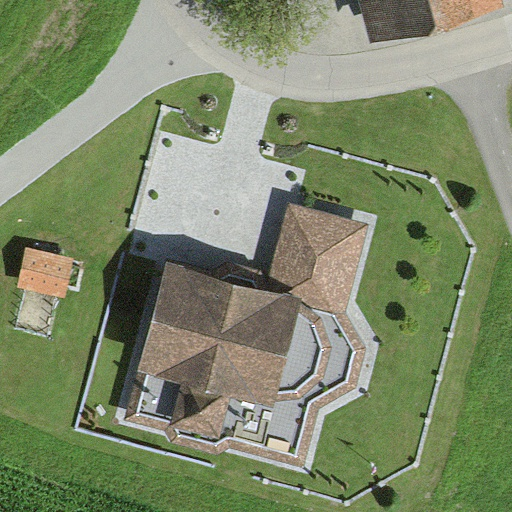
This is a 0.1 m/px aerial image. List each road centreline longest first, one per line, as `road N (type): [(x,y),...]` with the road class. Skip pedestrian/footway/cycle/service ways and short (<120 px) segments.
road 1 (unclassified): [(178,0),(208,35),(252,65),(313,76),(407,67),(511,38)]
road 2 (track): [(469,50),(511,206)]
